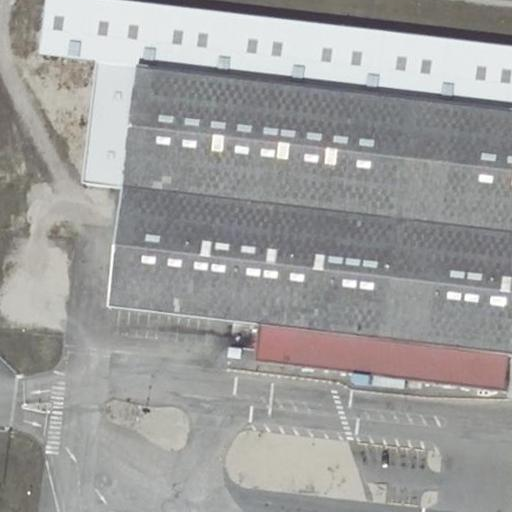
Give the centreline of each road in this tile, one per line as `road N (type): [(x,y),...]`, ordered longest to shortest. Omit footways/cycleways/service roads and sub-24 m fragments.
road 1 (unknown): [(212,377),(511,408)]
road 2 (unknown): [(7,399),(74,378),(212,377)]
road 3 (unknown): [(7,399),(93,480),(143,511)]
road 4 (unknown): [(212,377),(193,511)]
